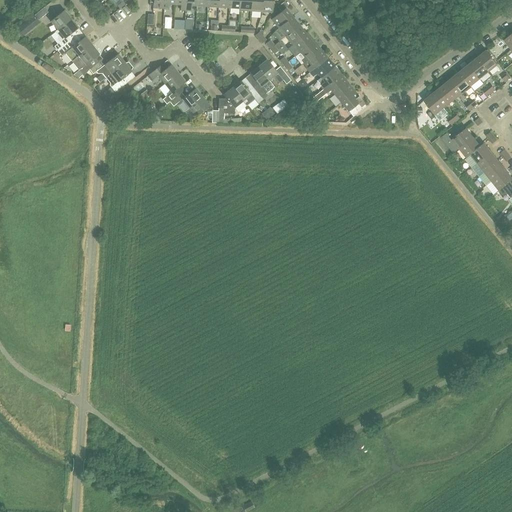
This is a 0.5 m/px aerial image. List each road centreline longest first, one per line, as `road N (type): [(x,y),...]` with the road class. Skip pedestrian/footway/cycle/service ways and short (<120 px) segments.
road 1 (unclassified): [(511,249),(419,137),(100,125)]
road 2 (unclassified): [(75,511),(100,125)]
road 3 (unclassified): [(511,18),(396,94),(375,86),(307,0)]
road 4 (residential): [(258,45),(209,81),(177,49),(146,56),(123,27)]
road 5 (unclassified): [(100,125),(80,90),(0,37)]
